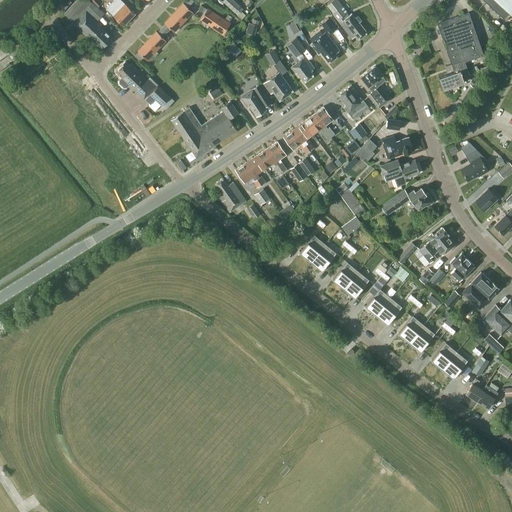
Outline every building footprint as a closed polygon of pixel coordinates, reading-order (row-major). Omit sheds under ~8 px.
[(102,25),(97,20),(103,14),(91,2),(88,0),(76,0),(70,6),(65,12),(73,21),(73,20),(75,22),(73,24),(89,38),(90,37),(102,48),(112,38),(100,26),(102,25)] [(135,13),(122,0),(121,0),(113,0),(106,8),(123,25),(135,13)] [(183,3),(174,13),(183,22),(193,12),(187,7),(194,0),(193,0),(187,0),(184,4),(183,3)] [(240,12),(243,9),(233,0),(223,0),(222,1),(237,15),(241,19),(244,16),(240,12)] [(348,15),(346,12),(347,12),(337,0),(332,0),(327,5),(332,12),(332,13),(339,22),(339,23),(352,39),(355,36),(357,39),(367,32),(359,22),(361,21),(357,15),(355,17),(351,13),(348,15)] [(511,15),(511,0),(483,0),(505,20),(510,15),(511,16),(511,15)] [(200,19),(211,26),(219,15),(207,8),(206,9),(201,5),(199,9),(204,13),(200,19)] [(437,23),(446,50),(455,47),(458,55),(462,53),(465,61),(483,55),(469,12),(437,23)] [(174,32),(183,22),(174,13),(164,22),(165,23),(161,28),(166,32),(170,28),(174,32)] [(219,15),(211,26),(223,34),(230,23),(228,22),(232,17),(228,14),(224,19),(219,15)] [(329,34),(337,28),(328,17),(321,23),(329,34)] [(156,31),(147,41),(156,50),(166,40),(162,37),(166,32),(161,28),(157,32),(156,31)] [(321,52),(328,62),(337,55),(336,53),(339,50),(325,32),(310,43),(319,54),(321,52)] [(305,49),(298,40),(296,37),(286,45),(296,57),(305,49)] [(234,39),(227,45),(237,56),(244,50),(234,39)] [(156,50),(147,41),(137,51),(138,52),(135,55),(140,60),(143,56),(147,60),(156,50)] [(469,74),(465,61),(462,53),(458,55),(455,47),(446,50),(451,64),(454,72),(439,77),(443,89),(464,82),(462,77),(469,74)] [(273,49),(264,55),(271,65),(279,60),(273,49)] [(311,71),(314,68),(305,56),(291,67),(296,73),(297,72),(304,81),(313,74),(311,71)] [(129,84),(143,98),(157,84),(149,76),(147,78),(136,68),(131,63),(129,65),(125,61),(115,71),(122,77),(119,80),(119,83),(123,87),(126,87),(129,84)] [(378,108),(389,99),(378,85),(385,80),(374,66),(360,77),(371,90),(366,93),(378,108)] [(273,92),(279,100),(292,90),(279,72),(263,84),(270,94),(273,92)] [(265,107),(270,103),(258,84),(252,88),(240,97),(247,107),(249,106),(256,116),(266,109),(265,107)] [(363,100),(351,84),(338,94),(346,104),(343,106),(348,112),(357,105),(359,107),(368,120),(375,115),(365,102),(365,103),(363,100)] [(163,101),(169,95),(158,85),(153,91),(150,94),(145,99),(150,104),(155,99),(160,104),(163,101)] [(222,93),(216,86),(209,92),(214,99),(222,93)] [(163,101),(160,104),(166,110),(175,101),(169,95),(163,101)] [(97,115),(82,96),(69,106),(84,125),(97,115)] [(223,110),(229,118),(238,113),(230,101),(221,107),(223,110)] [(313,114),(330,137),(334,134),(329,127),(327,128),(325,125),(333,119),(323,106),(313,114)] [(170,119),(176,128),(195,116),(189,107),(170,119)] [(236,130),(229,118),(223,110),(216,114),(230,134),(236,130)] [(223,139),(230,134),(216,114),(209,119),(223,139)] [(313,114),(303,121),(313,134),(321,128),(323,131),(321,133),(327,140),(330,137),(313,114)] [(201,125),(195,116),(176,128),(183,137),(196,128),(201,125)] [(209,119),(203,124),(216,144),(223,139),(209,119)] [(398,129),(399,120),(388,119),(387,120),(387,123),(387,124),(387,127),(386,128),(398,129)] [(303,121),(293,129),(310,150),(314,147),(309,141),(307,142),(305,140),(313,134),(303,121)] [(358,123),(349,130),(357,140),(358,139),(361,142),(368,137),(365,133),(366,133),(358,123)] [(115,138),(104,124),(87,138),(92,144),(87,148),(98,162),(116,147),(111,142),(115,138)] [(216,144),(203,124),(201,125),(196,128),(202,138),(209,148),(216,144)] [(202,138),(196,128),(183,137),(189,147),(202,138)] [(293,149),(299,144),(306,153),(310,150),(293,129),(283,136),(293,149)] [(404,154),(411,151),(409,146),(411,145),(408,136),(395,140),(394,135),(381,139),(387,159),(403,153),(404,154)] [(202,138),(189,147),(196,157),(209,148),(202,138)] [(369,138),(355,153),(362,160),(364,157),(371,150),(376,145),(369,138)] [(354,140),(346,146),(350,152),(358,146),(354,140)] [(277,141),(266,148),(282,172),(287,169),(279,158),(286,154),(277,141)] [(482,174),(488,170),(484,163),(488,161),(476,149),(469,142),(461,147),(465,154),(470,163),(460,168),(467,181),(481,173),(482,174)] [(451,155),(458,151),(455,146),(448,150),(451,155)] [(256,155),(265,168),(273,163),(275,166),(273,167),(278,174),(282,172),(266,148),(256,155)] [(256,155),(246,162),(261,184),(265,182),(261,176),(259,177),(257,174),(265,168),(256,155)] [(342,156),(335,161),(338,166),(346,160),(342,156)] [(308,175),(314,170),(305,157),(299,162),(308,175)] [(415,159),(399,164),(397,159),(380,165),(385,179),(393,176),(397,186),(405,183),(405,177),(410,177),(410,175),(419,172),(415,159)] [(329,172),(336,167),(331,161),(325,166),(329,172)] [(257,187),(261,184),(246,162),(235,169),(244,182),(252,177),(254,180),(252,181),(257,187)] [(306,176),(297,163),(290,168),(299,181),(306,176)] [(511,169),(511,166),(509,163),(498,172),(503,177),(511,169)] [(118,182),(130,200),(142,192),(139,188),(140,187),(134,178),(133,179),(130,174),(126,176),(122,170),(119,172),(123,178),(118,182)] [(282,188),(289,183),(283,175),(276,180),(282,188)] [(229,211),(245,201),(232,182),(228,185),(223,178),(214,183),(221,193),(218,195),(229,211)] [(499,183),(503,189),(511,184),(506,178),(499,183)] [(336,189),(339,194),(348,188),(344,182),(336,189)] [(261,204),(269,198),(263,188),(254,194),(261,204)] [(348,188),(339,194),(343,199),(351,193),(348,188)] [(381,205),(387,214),(410,198),(418,210),(433,199),(427,192),(425,193),(422,188),(419,188),(415,191),(413,189),(407,193),(404,189),(395,195),(381,205)] [(485,210),(497,198),(487,188),(475,200),(485,210)] [(343,199),(347,204),(355,198),(351,193),(343,199)] [(347,204),(350,209),(359,203),(355,198),(347,204)] [(359,203),(350,209),(354,214),(363,208),(359,203)] [(260,214),(253,204),(246,209),(253,218),(260,214)] [(292,206),(282,213),(285,218),(295,211),(292,206)] [(511,221),(511,220),(511,209),(505,214),(494,225),(503,235),(511,225),(511,221)] [(352,218),(358,227),(361,224),(355,216),(352,218)] [(354,229),(358,227),(352,218),(348,221),(354,229)] [(348,221),(345,224),(351,232),(354,229),(348,221)] [(347,234),(349,233),(351,232),(345,224),(341,226),(347,234)] [(419,249),(423,254),(446,235),(448,234),(442,227),(433,234),(432,233),(427,236),(430,240),(419,249)] [(300,252),(311,261),(325,243),(314,234),(300,252)] [(454,245),(446,235),(423,254),(430,262),(435,257),(433,254),(438,250),(442,255),(454,245)] [(408,254),(416,246),(412,242),(404,250),(396,259),(401,263),(408,254)] [(325,243),(311,261),(322,270),(337,252),(325,243)] [(464,276),(474,265),(461,253),(456,258),(455,257),(450,262),(455,267),(450,272),(459,281),(464,275),(464,276)] [(347,261),(333,279),(344,288),(358,270),(347,261)] [(389,271),(395,275),(399,270),(393,266),(389,271)] [(428,268),(419,278),(424,283),(434,273),(428,268)] [(439,269),(429,279),(435,284),(444,273),(439,269)] [(355,297),(369,279),(358,270),(344,288),(355,297)] [(479,308),(498,288),(480,271),(462,292),(479,308)] [(381,276),(369,291),(374,295),(380,288),(386,280),(381,276)] [(380,288),(366,306),(377,315),(391,297),(380,288)] [(449,307),(460,295),(455,290),(444,302),(449,307)] [(388,324),(402,306),(391,297),(377,315),(388,324)] [(511,333),(511,300),(510,298),(501,309),(495,304),(483,318),(501,335),(507,328),(511,333)] [(446,310),(442,315),(446,319),(444,322),(449,326),(456,318),(446,310)] [(413,315),(399,333),(410,342),(424,324),(413,315)] [(444,321),(441,325),(447,330),(449,326),(444,322),(444,321)] [(421,351),(435,333),(424,324),(410,342),(421,351)] [(449,326),(447,330),(452,334),(455,331),(449,326)] [(479,344),(483,340),(474,332),(470,337),(479,344)] [(498,352),(503,347),(489,333),(483,339),(498,352)] [(443,368),(457,351),(446,342),(431,359),(443,368)] [(457,351),(443,368),(454,378),(468,360),(457,351)] [(489,360),(481,356),(472,370),(479,375),(489,360)] [(507,378),(511,371),(502,363),(497,370),(507,378)] [(477,400),(483,390),(482,390),(476,385),(479,380),(475,378),(472,383),(465,393),(477,400)] [(482,390),(483,390),(477,400),(488,407),(498,392),(485,384),(482,390)]
